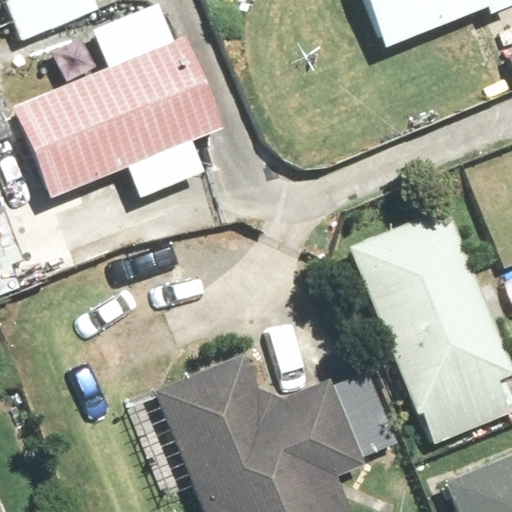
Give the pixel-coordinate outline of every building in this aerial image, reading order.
[(0,0),(0,9),(6,25),(0,26),(0,52),(98,14),(92,0),(0,0)] [(359,0),(379,48),(498,0),(359,0)] [(179,39),(7,107),(43,198),(216,129),(179,39)] [(444,209),(344,249),(411,414),(416,412),(429,444),(506,413),(492,381),(511,373),(444,209)] [(301,319),(262,332),(279,384),(318,371),(301,319)] [(242,355),(151,390),(197,511),(346,511),(331,472),(361,461),(329,379),(274,400),(254,388),(242,355)] [(511,511),(511,451),(439,480),(452,511),(511,511)]
